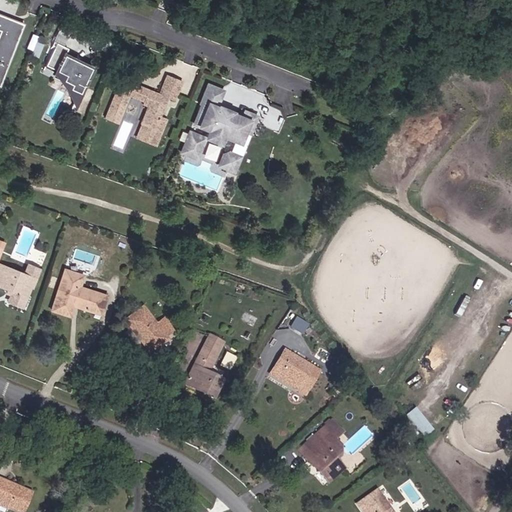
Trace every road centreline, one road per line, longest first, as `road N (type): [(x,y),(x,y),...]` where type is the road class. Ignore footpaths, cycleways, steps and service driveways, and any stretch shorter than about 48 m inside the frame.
road 1 (residential): [(250,511),(167,447),(0,383)]
road 2 (residential): [(305,85),(65,0)]
